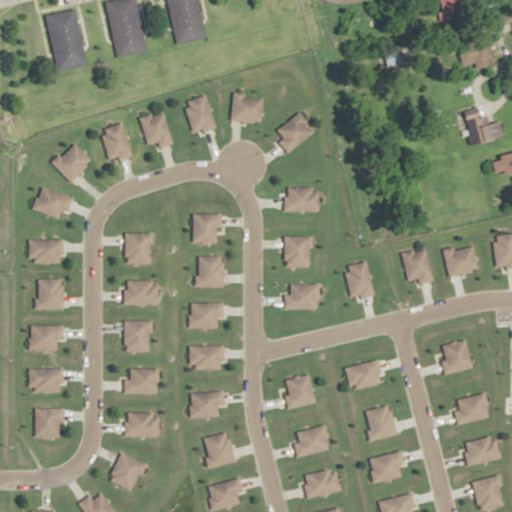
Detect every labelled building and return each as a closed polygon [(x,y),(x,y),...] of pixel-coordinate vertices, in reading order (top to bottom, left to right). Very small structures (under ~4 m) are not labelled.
[(115,58),(146,51),(135,0),(110,0),(103,1),(115,58)] [(197,0),(165,0),(175,45),(206,38),(197,0)] [(44,16),(56,72),(86,65),(74,9),(44,16)] [(486,66),(484,42),(453,44),(455,68),(486,66)] [(232,93),(229,120),(259,123),(262,96),(232,93)] [(183,102),(193,134),(213,128),(203,96),(183,102)] [(140,116),(149,149),(170,143),(161,110),(140,116)] [(298,112),(272,134),(287,151),(313,130),(298,112)] [(500,136),(495,121),(484,124),(481,115),(465,119),(473,144),(500,136)] [(99,129),(108,163),(130,157),(121,123),(99,129)] [(49,160),(68,182),(90,162),(71,140),(49,160)] [(511,152),(484,158),(488,177),(509,173),(511,184),(511,152)] [(30,207),(64,219),(72,197),(38,185),(30,207)] [(284,208),(284,189),(319,189),(319,209),(284,208)] [(193,214),(193,241),(221,242),(221,214),(193,214)] [(125,232),(124,262),(153,262),(153,233),(125,232)] [(511,232),(491,236),(496,270),(511,267),(511,232)] [(284,236),(283,265),(312,266),(313,237),(284,236)] [(62,238),(62,261),(27,261),(27,238),(62,238)] [(442,249),(448,277),(476,271),(471,243),(442,249)] [(401,253),(408,285),(433,279),(425,247),(401,253)] [(195,256),(195,286),(222,286),(222,256),(195,256)] [(343,266),(351,301),(372,296),(364,261),(343,266)] [(62,276),(62,307),(33,307),(33,276),(62,276)] [(121,301),(157,302),(157,281),(121,281),(121,301)] [(284,307),(284,284),(316,284),(316,307),(284,307)] [(189,326),(223,327),(223,304),(189,303),(189,326)] [(124,320),(123,349),(152,350),(153,321),(124,320)] [(28,325),(27,348),(62,349),(62,325),(28,325)] [(443,374),(435,345),(463,338),(471,367),(443,374)] [(189,346),(188,369),(223,370),(224,346),(189,346)] [(345,366),(350,389),(381,382),(376,359),(345,366)] [(28,368),(28,391),(62,391),(62,368),(28,368)] [(123,391),(123,368),(158,369),(157,392),(123,391)] [(287,407),(281,381),(308,374),(314,400),(287,407)] [(190,417),(188,394),(223,391),(224,414),(190,417)] [(459,423),(453,401),(485,392),(491,414),(459,423)] [(503,398),(504,412),(511,413),(511,397),(510,398),(503,398)] [(363,411),(370,440),(394,434),(387,405),(363,411)] [(34,407),(34,436),(64,437),(64,407),(34,407)] [(124,434),(124,413),(158,413),(158,434),(124,434)] [(330,448),(296,456),(291,435),(325,426),(330,448)] [(207,467),(200,437),(227,431),(234,461),(207,467)] [(462,444),(467,465),(501,456),(495,435),(462,444)] [(368,458),(375,483),(405,475),(399,450),(368,458)] [(121,453),(107,480),(132,492),(145,465),(121,453)] [(302,473),(308,496),(341,488),(335,465),(302,473)] [(497,474),(505,503),(477,510),(469,481),(497,474)] [(204,486),(210,509),(244,501),(239,478),(204,486)] [(83,511),(76,502),(94,488),(112,511),(83,511)] [(379,501),(381,511),(415,511),(411,493),(379,501)]
